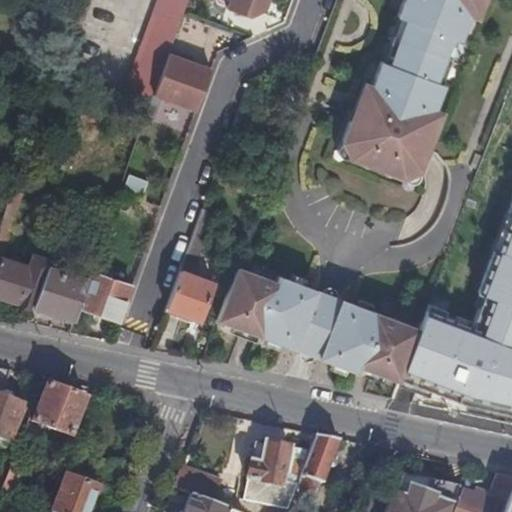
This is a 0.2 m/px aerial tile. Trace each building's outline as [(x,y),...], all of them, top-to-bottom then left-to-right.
[(156,0),(123,93),(149,103),(153,92),(170,46),(183,11),(187,0),(156,0)] [(265,8),(267,0),(230,0),(228,7),(250,14),(265,8)] [(404,0),(399,15),(401,16),(405,18),(390,61),(384,59),(382,58),(373,83),(369,81),(355,119),(349,117),(342,136),(342,137),(350,156),(401,176),(421,168),(421,167),(426,155),(429,147),(423,145),(436,107),(434,105),(443,81),(442,81),(435,78),(451,35),(458,38),(460,38),(470,13),(473,14),(477,0),(404,0)] [(484,0),(477,0),(473,14),(478,16),(484,0)] [(405,18),(401,16),(384,59),(390,61),(405,18)] [(435,78),(442,81),(458,38),(451,35),(435,78)] [(153,92),(195,108),(211,67),(184,56),(185,52),(170,46),(153,92)] [(355,119),(369,81),(363,79),(359,90),(349,117),(355,119)] [(423,145),(429,147),(443,109),(436,107),(423,145)] [(350,156),(342,137),(339,140),(336,144),(336,149),(338,153),(341,157),(346,158),(350,156)] [(421,168),(401,176),(403,180),(408,183),(412,183),(415,182),(419,180),(421,175),(422,172),(421,168)] [(140,195),(146,180),(126,172),(121,187),(140,195)] [(0,296),(29,306),(30,305),(43,270),(31,267),(1,257),(22,193),(11,189),(0,223),(0,296)] [(511,208),(488,276),(453,263),(423,343),(511,375),(511,208)] [(210,212),(200,209),(194,227),(203,231),(210,212)] [(203,231),(194,227),(181,261),(192,265),(203,231)] [(178,268),(189,272),(192,265),(181,261),(178,268)] [(228,287),(218,312),(234,318),(258,327),(268,330),(283,336),(285,337),(306,284),(300,281),(286,276),(277,273),(275,278),(236,264),(228,287)] [(74,318),(78,305),(87,278),(45,266),(43,270),(30,305),(74,318)] [(178,268),(164,306),(197,318),(211,280),(189,272),(178,268)] [(286,276),(300,281),(303,275),(288,270),(286,276)] [(78,305),(117,318),(130,284),(90,271),(87,278),(78,305)] [(331,354),(351,301),(328,292),(306,284),(285,337),(308,345),(331,354)] [(355,302),(369,307),(371,302),(357,296),(355,302)] [(386,368),(400,374),(418,325),(369,307),(355,302),(351,301),(331,354),(335,356),(350,361),(383,373),(386,368)] [(258,327),(234,318),(232,324),(256,333),(258,327)] [(280,343),(283,336),(268,330),(266,337),(280,343)] [(348,367),(350,361),(335,356),(333,362),(348,367)] [(10,371),(0,368),(0,439),(11,444),(26,406),(12,401),(14,396),(2,392),(10,371)] [(85,399),(47,383),(31,421),(70,437),(85,399)] [(321,483),(338,440),(316,435),(310,452),(297,485),(286,511),(299,511),(302,506),(306,507),(309,498),(310,499),(317,482),(321,483)] [(297,485),(310,452),(290,448),(289,446),(264,441),(260,462),(249,460),(245,479),(281,486),(282,481),(297,485)] [(121,483),(127,466),(100,458),(95,474),(121,483)] [(24,467),(12,462),(0,491),(0,492),(10,497),(16,482),(18,483),(24,467)] [(220,482),(180,467),(172,486),(191,494),(213,503),(220,482)] [(50,511),(88,511),(98,487),(65,474),(50,511)] [(511,490),(511,478),(495,474),(488,493),(508,500),(511,490)] [(404,497),(410,482),(411,479),(398,476),(392,492),(404,497)] [(440,499),(445,484),(412,477),(411,479),(410,482),(430,489),(428,495),(440,499)] [(450,511),(454,504),(440,499),(428,495),(430,489),(410,482),(404,497),(392,492),(384,511),(450,511)] [(454,504),(460,487),(445,484),(440,499),(454,504)] [(494,511),(498,503),(462,490),(454,511),(494,511)] [(183,511),(237,511),(213,503),(191,494),(183,511)]
